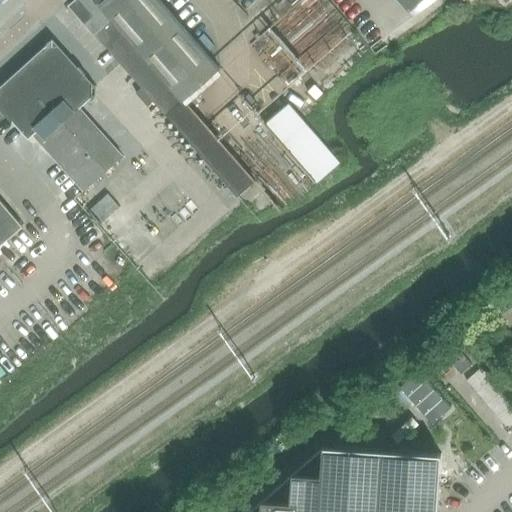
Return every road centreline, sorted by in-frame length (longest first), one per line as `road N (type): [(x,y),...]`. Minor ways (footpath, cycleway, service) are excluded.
road 1 (track): [(0,475),(511,107)]
road 2 (unknown): [(0,159),(43,216),(50,245),(44,282),(0,333)]
